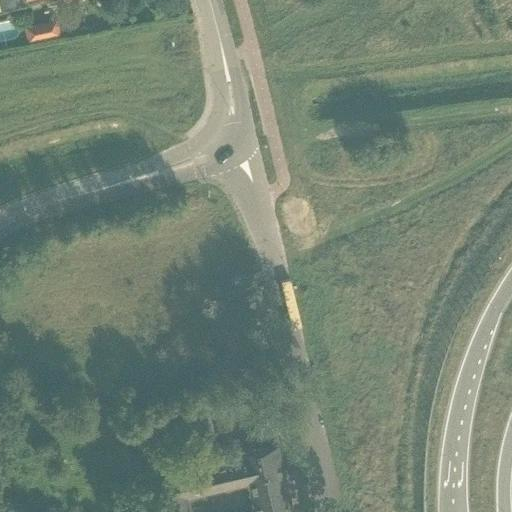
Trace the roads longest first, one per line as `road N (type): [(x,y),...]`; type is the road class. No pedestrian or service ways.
road 1 (residential): [(331,511),(265,245),(240,171),(217,152)]
road 2 (trunk): [(511,282),(465,386),(451,511)]
road 3 (unclassified): [(0,228),(30,211),(217,152)]
road 4 (unclassified): [(217,152),(229,115),(208,0)]
